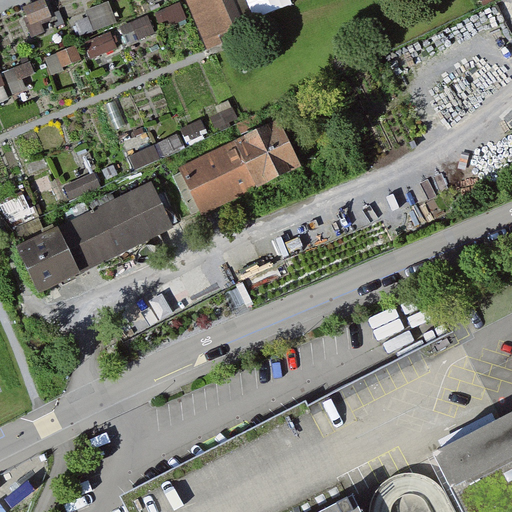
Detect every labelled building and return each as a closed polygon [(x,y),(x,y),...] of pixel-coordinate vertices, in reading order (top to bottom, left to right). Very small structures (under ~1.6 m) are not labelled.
[(45,0),(42,0),(24,9),(36,35),(58,25),(45,0)] [(247,35),(232,0),(188,0),(208,50),(247,35)] [(84,36),(119,20),(111,2),(76,18),(84,36)] [(160,6),(161,24),(187,22),(186,4),(160,6)] [(129,44),(158,35),(152,14),(122,23),(129,44)] [(86,44),(95,60),(122,46),(113,30),(86,44)] [(52,72),(84,64),(80,47),(48,55),(52,72)] [(0,101),(19,96),(15,83),(37,76),(33,63),(0,73),(0,101)] [(269,133),(287,175),(308,165),(290,124),(269,133)] [(238,147),(257,188),(287,175),(269,133),(238,147)] [(177,135),(132,159),(138,171),(184,147),(177,135)] [(238,147),(175,175),(194,216),(257,188),(238,147)] [(71,199),(102,186),(96,172),(65,185),(71,199)] [(55,175),(37,178),(42,207),(60,204),(55,175)] [(93,270),(177,229),(157,188),(73,229),(93,270)] [(48,292),(93,270),(73,229),(27,251),(48,292)] [(228,256),(119,303),(134,338),(244,291),(228,256)] [(464,511),(511,511),(511,422),(438,457),(464,511)]
